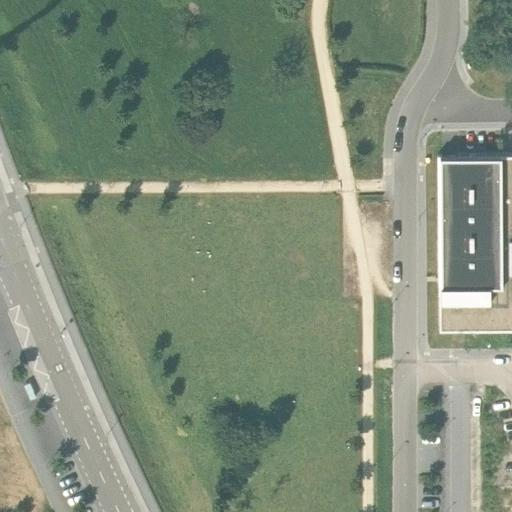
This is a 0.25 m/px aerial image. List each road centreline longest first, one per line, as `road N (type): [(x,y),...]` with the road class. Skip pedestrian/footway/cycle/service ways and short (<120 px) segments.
road 1 (unclassified): [(449,0),(446,46),(415,107),(406,159),(405,511)]
road 2 (tertiary): [(117,511),(0,241)]
